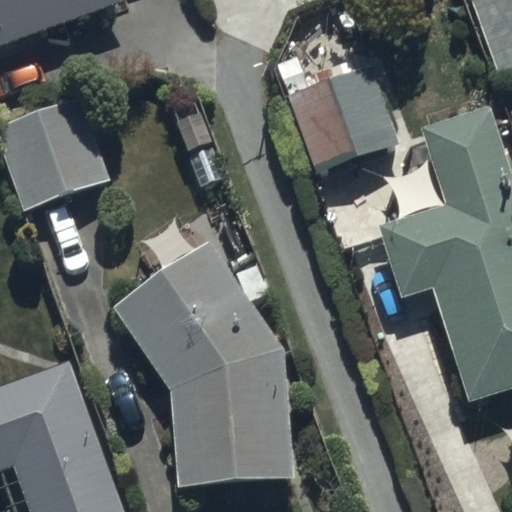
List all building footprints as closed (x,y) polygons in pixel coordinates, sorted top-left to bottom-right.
[(0,0),(0,69),(129,24),(120,0),(0,0)] [(475,14),(501,92),(511,88),(511,3),(507,5),(505,0),(462,0),(468,16),(475,14)] [(293,127),(318,191),(401,160),(373,86),(309,110),(313,119),(293,127)] [(0,147),(0,150),(26,226),(112,197),(86,118),(0,147)] [(392,195),(408,240),(382,248),(404,319),(436,309),(471,422),(511,408),(511,221),(510,222),(503,200),(511,197),(511,187),(494,127),(425,148),(435,180),(392,195)] [(213,264),(118,329),(174,411),(180,509),(298,502),(289,371),(252,319),(275,308),(259,275),(231,289),(213,264)] [(120,511),(72,381),(0,407),(0,493),(18,487),(26,511),(120,511)]
